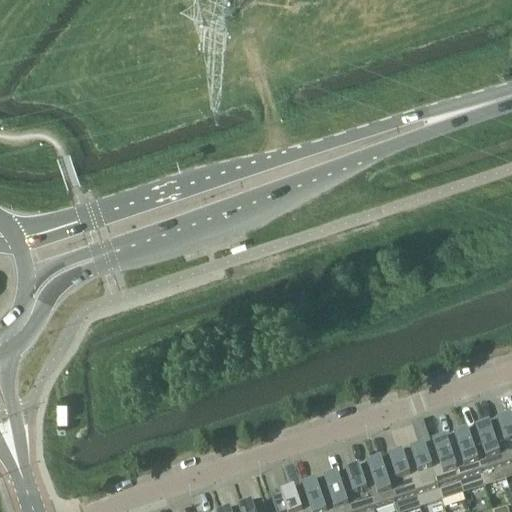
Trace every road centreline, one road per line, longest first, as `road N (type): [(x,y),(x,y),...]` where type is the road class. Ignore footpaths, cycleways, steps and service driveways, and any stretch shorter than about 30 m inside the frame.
road 1 (residential): [(97,511),(511,377)]
road 2 (secondary): [(454,112),(85,218)]
road 3 (secondary): [(100,257),(421,134),(454,112)]
road 4 (secondary): [(2,356),(35,325),(53,291),(100,257)]
